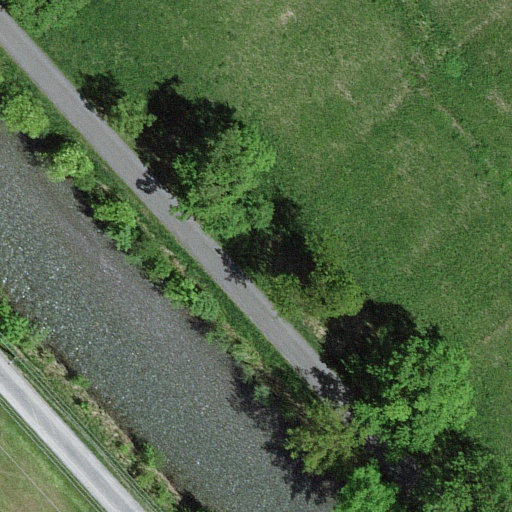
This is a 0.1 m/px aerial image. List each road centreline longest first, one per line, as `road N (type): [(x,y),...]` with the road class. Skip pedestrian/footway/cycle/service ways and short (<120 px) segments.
road 1 (track): [(441,511),(0,26)]
road 2 (track): [(0,374),(123,511)]
